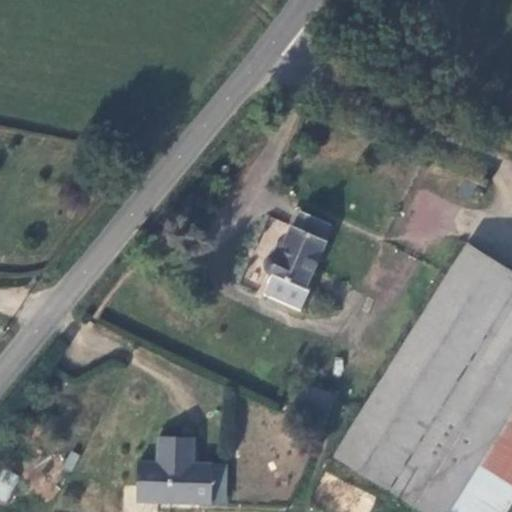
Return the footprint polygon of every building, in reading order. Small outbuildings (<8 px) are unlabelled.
[(307,295),(319,265),(328,242),(325,241),(331,226),(305,216),(301,229),(296,228),(282,260),(276,258),(271,260),(267,271),(267,275),(277,279),(270,299),(304,314),(310,299),(307,298),(308,295),(307,295)] [(259,240),(272,248),(287,226),(274,217),(259,240)] [(325,449),(416,511),(430,511),(481,435),(511,387),(511,277),(460,244),(325,449)] [(333,398),(304,385),(292,411),(320,425),(333,398)] [(511,387),(481,435),(430,511),(490,511),(511,479),(511,387)] [(214,465),(194,464),(196,438),(159,436),(158,465),(138,464),(136,501),(212,504),(214,465)] [(0,500),(7,503),(20,475),(3,467),(0,472),(0,500)] [(320,490),(336,498),(331,508),(338,511),(367,511),(374,497),(341,481),(339,484),(326,478),(320,490)]
